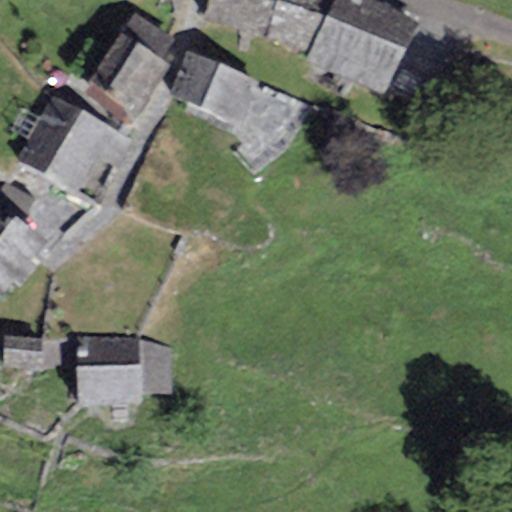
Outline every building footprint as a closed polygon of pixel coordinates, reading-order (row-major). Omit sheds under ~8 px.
[(405,29),(323,0),(219,0),(214,17),(314,53),(311,61),(384,87),(405,29)] [(169,46),(137,28),(128,45),(120,40),(94,86),(139,112),(161,72),(156,69),(169,46)] [(253,85),(194,62),(177,104),(236,127),(253,85)] [(125,144),(55,104),(21,163),(75,194),(97,156),(113,165),(125,144)] [(0,302),(37,252),(0,224),(0,302)] [(40,346),(9,344),(8,366),(38,368),(40,346)] [(142,344),(84,344),(85,406),(142,405),(142,344)]
